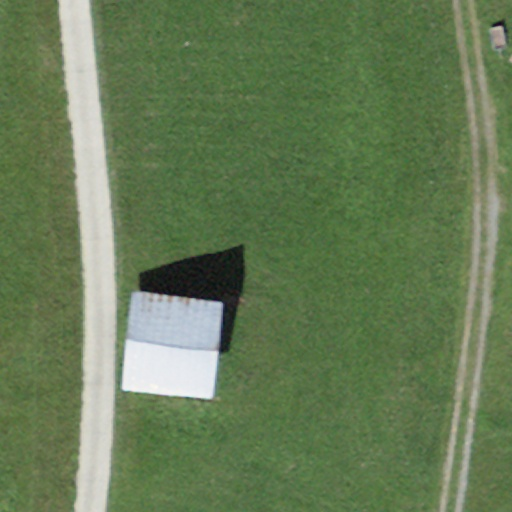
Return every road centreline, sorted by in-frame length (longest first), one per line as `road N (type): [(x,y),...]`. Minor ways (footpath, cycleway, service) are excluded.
road 1 (track): [(450,511),(495,236),(471,0)]
road 2 (track): [(85,0),(116,295),(94,511)]
